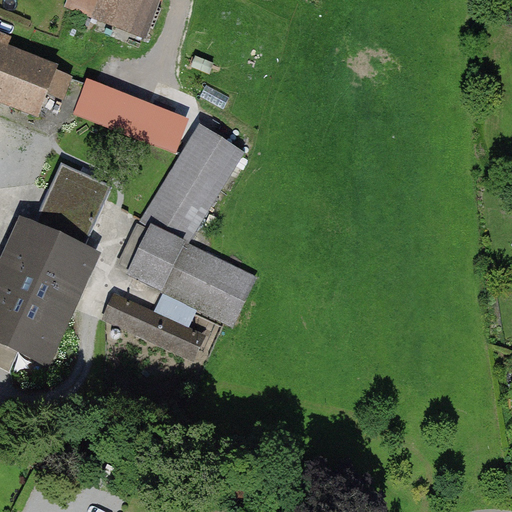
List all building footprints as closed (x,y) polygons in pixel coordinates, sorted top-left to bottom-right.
[(169,0),(77,0),(73,11),(154,41),(169,0)] [(0,109),(58,131),(82,69),(0,38),(0,109)] [(91,84),(80,114),(139,137),(151,107),(91,84)] [(253,154),(203,130),(133,277),(246,331),(270,282),(206,252),(253,154)] [(109,262),(21,225),(0,275),(0,343),(64,370),(109,262)]
